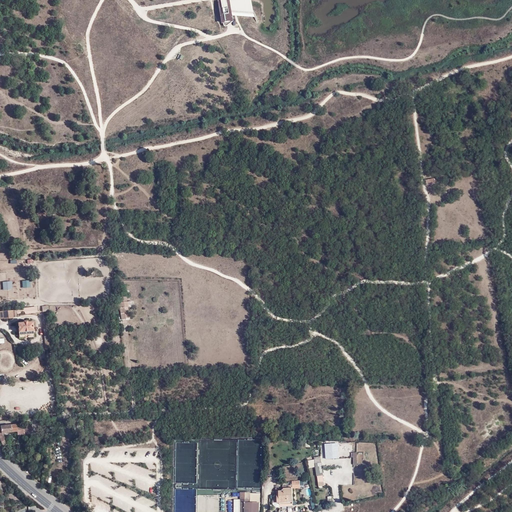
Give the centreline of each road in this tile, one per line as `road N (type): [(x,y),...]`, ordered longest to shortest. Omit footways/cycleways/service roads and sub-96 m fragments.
road 1 (track): [(102,133),(169,53),(230,32),(228,21)]
road 2 (track): [(261,127),(311,114),(337,91),(373,99),(411,93)]
